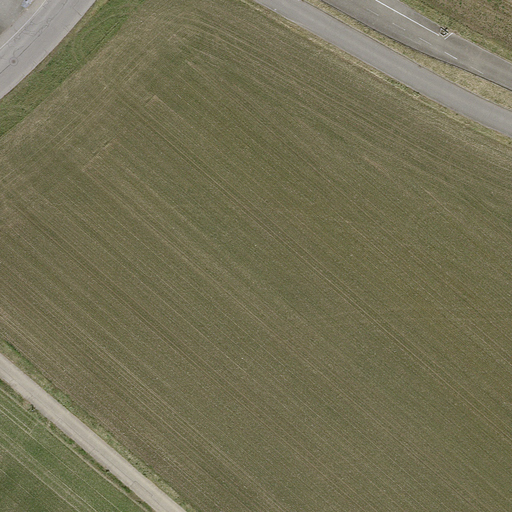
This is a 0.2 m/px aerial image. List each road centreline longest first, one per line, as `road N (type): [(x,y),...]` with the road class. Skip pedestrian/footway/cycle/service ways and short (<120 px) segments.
road 1 (unclassified): [(277,0),(511,124)]
road 2 (unclassified): [(511,78),(352,0)]
